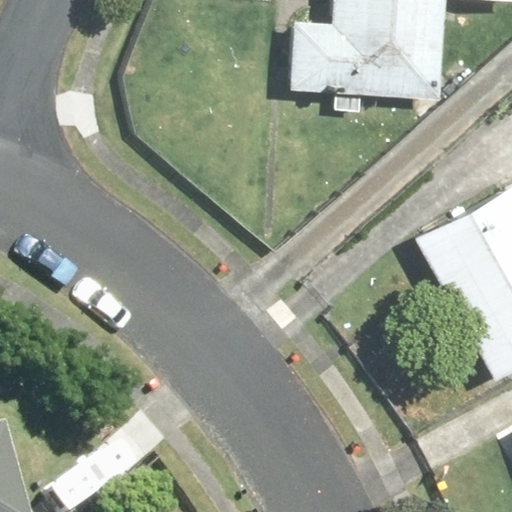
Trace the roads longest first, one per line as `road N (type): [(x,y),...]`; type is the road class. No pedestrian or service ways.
road 1 (residential): [(0,179),(121,256),(273,426),(317,511)]
road 2 (residential): [(54,0),(0,157)]
